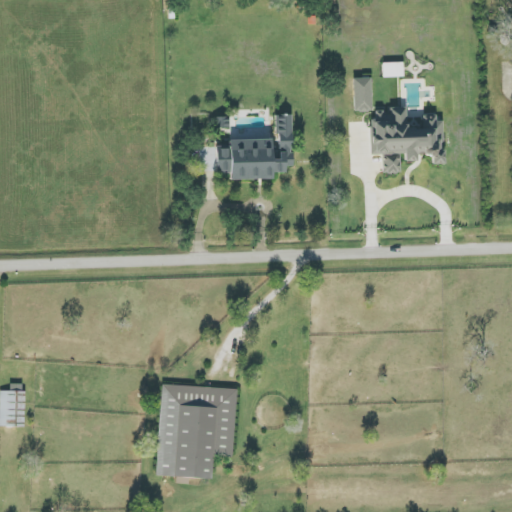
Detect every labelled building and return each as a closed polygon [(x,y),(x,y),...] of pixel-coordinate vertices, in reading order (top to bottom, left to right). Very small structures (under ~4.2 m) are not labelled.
[(382,64),(383,77),(403,77),(403,63),(382,64)] [(353,79),(354,113),(372,112),(371,78),(353,79)] [(442,165),(441,115),(422,115),(423,129),(406,129),(406,108),(389,108),(389,112),(375,112),(375,119),(370,120),(370,155),(382,155),(382,174),(401,174),(401,162),(416,162),(416,156),(431,155),(431,165),(442,165)] [(271,139),(228,141),(228,148),(216,148),(217,174),(230,173),(230,181),(272,179),(272,173),(286,173),(285,167),(293,167),(291,115),(276,116),(277,160),(272,160),(271,139)] [(0,391),(0,407),(0,427),(24,427),(24,385),(10,384),(10,391),(0,391)] [(233,458),(236,389),(161,385),(156,476),(211,479),(212,457),(233,458)]
